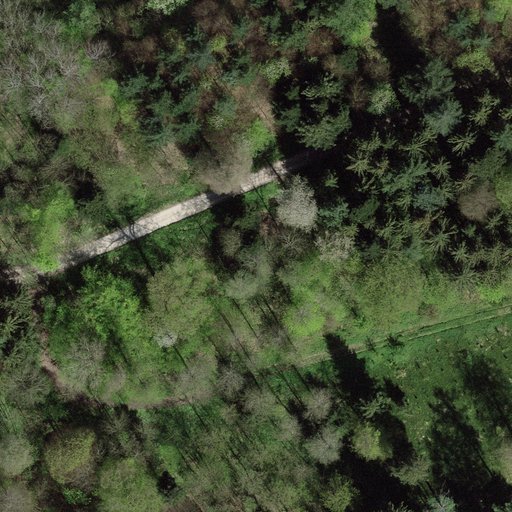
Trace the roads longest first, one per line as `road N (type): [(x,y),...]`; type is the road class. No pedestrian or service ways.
road 1 (track): [(32,270),(41,325),(69,379),(98,395),(138,402),(188,397),(407,334),(511,315)]
road 2 (track): [(0,271),(74,257),(511,74)]
